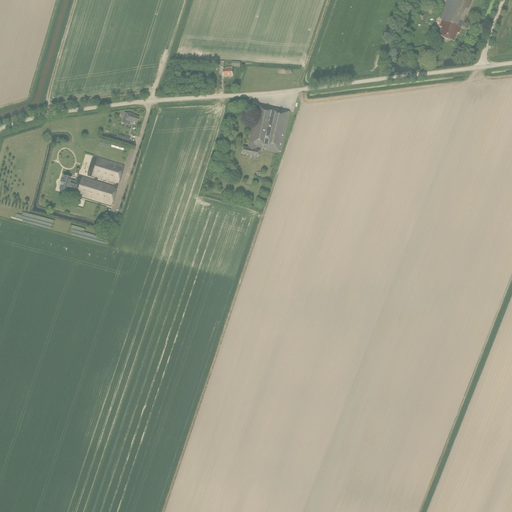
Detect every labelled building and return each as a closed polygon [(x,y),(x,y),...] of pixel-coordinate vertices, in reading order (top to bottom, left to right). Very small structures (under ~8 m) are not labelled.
[(472,0),(447,0),(441,18),(443,18),(440,27),(442,27),(439,36),(454,42),(457,33),(459,33),(461,26),(462,27),(466,17),(472,0)] [(223,69),(223,76),(233,75),(232,67),(226,67),(226,69),(223,69)] [(258,157),(259,152),(260,150),(256,150),(257,147),(281,152),(290,113),(257,105),(249,137),(250,138),(249,141),(248,148),(243,147),(242,154),(253,156),(252,159),(257,160),(258,157)] [(131,122),(131,121),(137,123),(138,117),(133,115),(133,114),(128,112),(127,113),(124,112),(121,122),(129,125),(130,122),(131,122)] [(116,138),(128,143),(130,137),(118,133),(116,138)] [(66,194),(71,196),(72,192),(74,193),(73,195),(112,207),(124,165),(93,156),(87,175),(95,178),(94,180),(78,175),(76,182),(70,180),(71,178),(63,176),(59,189),(67,192),(66,194)]
